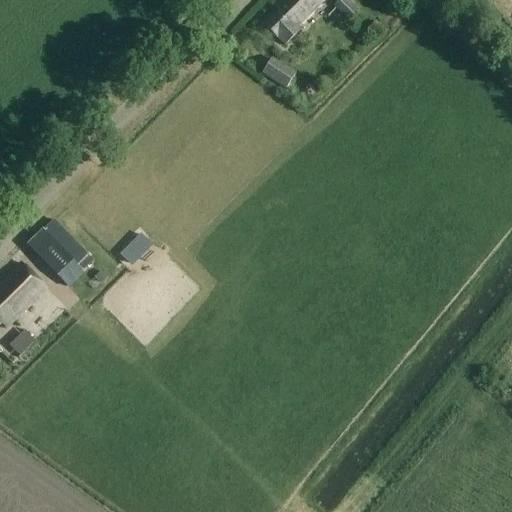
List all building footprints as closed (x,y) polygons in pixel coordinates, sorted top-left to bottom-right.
[(263,26),(285,46),(300,31),(296,27),(322,2),(320,0),(282,0),(274,9),(278,13),(263,26)] [(341,0),(334,8),(348,21),(358,11),(345,0),(341,0)] [(381,30),(374,22),(366,31),(373,38),(381,30)] [(272,59),(262,75),(285,89),(294,74),(272,59)] [(29,248),(67,287),(82,272),(72,262),(67,257),(57,246),(44,233),(29,248)] [(63,240),(57,246),(67,257),(73,250),(63,240)] [(79,255),(72,262),(82,272),(92,261),(82,252),(79,255)] [(2,329),(44,289),(21,265),(0,285),(0,325),(0,326),(2,329)]
